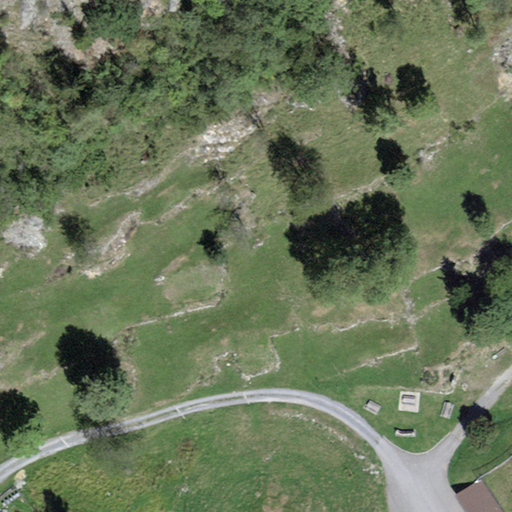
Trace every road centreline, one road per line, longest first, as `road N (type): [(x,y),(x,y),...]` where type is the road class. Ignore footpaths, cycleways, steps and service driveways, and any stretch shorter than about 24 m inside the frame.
road 1 (unclassified): [(0,475),(63,443),(177,410),(245,396),(301,396),(365,428),(417,479),(437,511)]
road 2 (track): [(417,479),(463,426),(511,387)]
